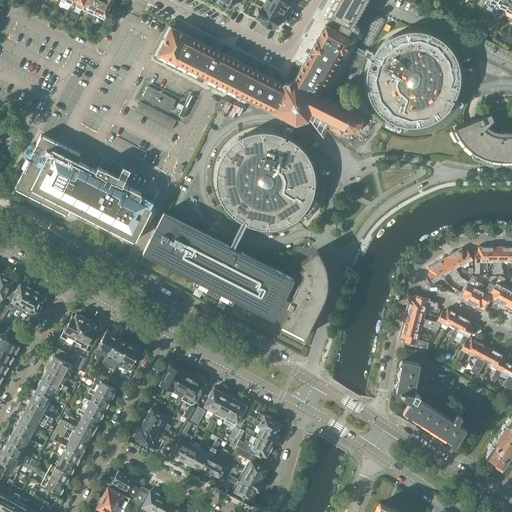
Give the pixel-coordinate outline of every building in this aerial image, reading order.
[(81,9),(82,9),(86,0),(72,0),(71,4),(81,9)] [(86,0),(82,9),(93,14),(100,0),(86,0)] [(100,0),(93,14),(103,19),(113,0),(100,0)] [(233,0),(219,0),(219,2),(218,2),(217,4),(224,8),(225,6),(229,8),(233,0)] [(283,15),(287,9),(272,0),(266,0),(262,7),(280,18),(282,14),(283,15)] [(272,0),(287,9),(291,2),(289,1),(290,0),(272,0)] [(332,0),(323,17),(324,18),(329,16),(330,17),(351,28),(357,31),(359,27),(354,24),(353,25),(366,0),(332,0)] [(506,9),(510,0),(497,0),(497,2),(501,4),(500,6),(506,9)] [(280,18),(262,7),(256,18),(261,21),(272,27),(274,28),(277,24),(278,25),(281,19),(280,18)] [(452,13),(443,8),(439,16),(449,20),(452,13)] [(171,27),(158,53),(237,93),(235,97),(245,103),(248,98),(271,110),(270,111),(290,121),(288,128),(287,131),(284,136),(274,132),(262,131),(251,133),(240,137),(231,144),(224,152),(218,163),(216,174),(216,186),(219,197),(225,207),(232,215),(240,220),(241,221),(246,224),(248,224),(257,227),(268,228),(279,227),(290,223),(299,216),(307,207),(312,197),(315,186),(314,174),(311,163),(306,153),(298,144),(289,138),(291,133),(293,130),(295,124),(307,120),(313,123),(317,115),(321,117),(321,118),(322,119),(322,118),(327,120),(326,121),(327,122),(328,120),(332,123),(330,127),(341,133),(347,134),(353,133),(359,129),(362,123),(361,117),(359,111),(354,107),(343,101),(341,106),(325,98),(326,97),(352,50),(370,60),(371,60),(367,70),(366,81),(367,92),(372,102),(378,111),(386,119),(387,119),(407,126),(418,126),(429,123),(439,118),(447,110),(451,104),(453,101),(454,100),(451,99),(453,97),(455,98),(455,97),(459,87),(460,76),(458,65),(454,54),(448,45),(439,38),(429,33),(418,31),(407,31),(397,34),(387,39),(379,47),(375,53),(373,55),(369,54),(364,51),(354,46),(358,39),(348,33),(351,28),(330,17),(325,26),(325,25),(317,39),(310,51),(303,65),(294,81),(284,84),(283,84),(276,80),(192,38),(192,37),(171,27)] [(148,86),(142,98),(169,112),(175,101),(148,86)] [(171,130),(176,121),(140,102),(135,111),(171,130)] [(511,119),(502,120),(502,108),(469,121),(454,128),(455,125),(450,127),(453,135),(457,141),(459,143),(461,146),(464,149),(470,154),(476,158),(481,160),(487,162),(500,164),(502,164),(511,164),(511,119)] [(152,207),(139,201),(143,194),(123,184),(130,169),(123,165),(121,169),(102,159),(98,166),(96,170),(78,161),(82,155),(41,134),(29,159),(26,157),(21,167),(24,168),(14,188),(67,215),(71,209),(135,241),(152,207)] [(21,138),(16,135),(6,154),(11,157),(21,138)] [(284,297),(294,279),(233,248),(231,247),(163,213),(143,253),(273,320),(275,316),(282,320),(289,306),(287,305),(290,300),(284,297)] [(246,224),(243,223),(231,247),(233,248),(246,224)] [(487,262),(487,260),(487,247),(478,247),(478,251),(475,251),(475,273),(480,273),(480,262),(487,262)] [(492,274),(498,274),(498,247),(487,247),(487,260),(494,260),(494,269),(492,269),(492,274)] [(502,260),(508,260),(508,247),(498,247),(498,274),(503,274),(503,269),(502,269),(502,260)] [(461,248),(454,253),(461,264),(461,266),(472,259),(467,250),(464,252),(461,248)] [(305,336),(322,303),(322,302),(323,301),(323,300),(323,299),(324,299),(324,298),(324,297),(325,297),(325,296),(325,295),(325,294),(326,294),(326,293),(326,292),(326,291),(326,290),(326,289),(327,289),(327,288),(327,287),(327,286),(327,285),(327,284),(327,283),(327,282),(327,281),(327,280),(327,279),(327,278),(327,277),(327,276),(327,275),(327,274),(327,273),(327,272),(327,271),(326,271),(326,270),(326,269),(326,268),(326,267),(325,267),(325,266),(325,265),(325,264),(324,264),(324,263),(324,262),(324,261),(323,261),(323,260),(323,259),(322,259),(322,258),(322,257),(321,257),(321,256),(321,255),(320,255),(320,254),(319,253),(319,252),(318,252),(318,251),(317,251),(317,250),(300,262),(302,264),(305,270),(307,278),(306,286),(306,287),(303,286),(298,283),(290,300),(287,305),(289,306),(282,320),(280,323),(305,336)] [(454,253),(445,258),(458,279),(465,284),(467,281),(461,277),(455,268),(461,264),(454,253)] [(436,263),(443,275),(448,272),(454,281),(464,287),(465,284),(458,279),(445,258),(436,263)] [(444,276),(443,275),(436,263),(428,267),(431,271),(428,273),(433,282),(444,276)] [(0,273),(0,301),(0,302),(1,300),(12,280),(7,277),(6,275),(3,273),(0,273)] [(478,290),(479,290),(482,284),(474,280),(476,277),(472,275),(463,293),(466,295),(463,299),(471,303),(478,290)] [(499,302),(506,288),(501,285),(505,278),(500,276),(495,285),(491,292),(494,293),(492,297),(499,302)] [(491,292),(495,285),(490,283),(484,293),(479,290),(478,290),(471,303),(479,307),(481,303),(484,305),(491,292)] [(15,308),(22,311),(33,291),(32,290),(31,288),(28,287),(25,287),(20,284),(8,306),(6,305),(1,313),(5,315),(8,310),(12,312),(15,308)] [(509,307),(511,300),(511,291),(506,288),(499,302),(509,307)] [(33,291),(22,311),(34,318),(45,297),(40,294),(39,293),(36,291),(33,291)] [(409,308),(422,312),(423,312),(425,305),(437,308),(438,303),(416,297),(416,301),(411,299),(409,308)] [(406,318),(434,326),(436,322),(420,318),(422,312),(409,308),(406,318)] [(448,326),(449,325),(455,313),(447,308),(445,312),(442,311),(436,322),(434,326),(432,330),(436,332),(441,322),(448,326)] [(451,342),(457,331),(465,317),(455,313),(449,325),(454,328),(448,340),(451,342)] [(67,336),(75,340),(86,320),(85,319),(84,317),(81,315),(79,316),(76,314),(74,318),(72,317),(58,341),(63,344),(67,336)] [(465,317),(457,331),(464,334),(460,342),(464,344),(466,340),(473,327),(470,326),(472,322),(465,317)] [(403,328),(417,331),(418,325),(427,327),(432,330),(434,326),(406,318),(403,328)] [(86,320),(75,340),(82,344),(78,351),(82,354),(96,330),(93,328),(95,325),(92,323),(92,321),(89,319),(87,320),(86,320)] [(16,328),(13,333),(22,338),(23,339),(26,333),(16,328)] [(418,332),(417,331),(403,328),(401,337),(406,338),(405,341),(426,347),(427,342),(416,339),(418,332)] [(106,331),(93,355),(94,355),(93,357),(92,360),(96,362),(101,353),(107,356),(108,356),(118,337),(116,336),(116,334),(113,333),(111,333),(106,331)] [(10,338),(13,340),(21,344),(23,339),(22,338),(13,333),(10,338)] [(15,354),(19,346),(0,336),(0,348),(12,355),(13,352),(15,354)] [(129,343),(118,337),(108,356),(107,356),(107,357),(112,360),(112,359),(118,362),(119,362),(129,343)] [(465,352),(472,355),(472,354),(479,342),(471,337),(469,342),(466,340),(464,344),(455,360),(459,362),(465,352)] [(488,347),(479,342),(472,354),(478,357),(470,371),(473,373),(488,347)] [(117,365),(128,371),(130,368),(140,349),(140,350),(140,349),(129,343),(119,362),(118,362),(117,365)] [(485,361),(490,364),(497,351),(488,347),(473,373),(477,375),(485,361)] [(12,355),(0,348),(0,361),(6,365),(8,363),(10,364),(14,356),(12,355)] [(67,354),(58,349),(55,356),(63,360),(67,354)] [(495,381),(500,371),(506,361),(503,360),(505,356),(497,351),(490,364),(490,365),(496,369),(491,379),(495,381)] [(93,355),(88,352),(85,358),(80,369),(85,372),(92,360),(93,357),(94,355),(93,355)] [(51,362),(48,368),(62,376),(73,382),(75,378),(69,375),(70,373),(65,370),(69,363),(63,360),(55,356),(54,356),(52,357),(51,360),(51,362)] [(80,369),(85,358),(80,356),(74,366),(80,369)] [(403,411),(456,444),(466,428),(457,423),(462,416),(457,412),(452,420),(417,398),(419,396),(416,394),(416,392),(449,398),(449,397),(455,398),(455,401),(461,402),(461,404),(467,405),(466,408),(472,409),(472,411),(479,412),(481,400),(475,399),(475,397),(469,396),(470,393),(463,392),(464,390),(458,389),(458,387),(451,386),(453,379),(448,378),(448,375),(418,369),(420,363),(402,360),(395,391),(400,392),(400,393),(403,394),(402,398),(409,402),(403,411)] [(9,366),(6,365),(0,361),(0,375),(1,375),(2,373),(5,374),(9,366)] [(503,385),(507,388),(511,378),(511,365),(506,361),(500,371),(509,375),(503,385)] [(165,387),(172,391),(184,370),(176,366),(175,367),(170,365),(155,393),(161,395),(165,387)] [(44,375),(42,378),(57,386),(69,393),(70,391),(68,391),(70,388),(59,382),(62,376),(48,368),(47,369),(46,370),(44,373),(44,375)] [(184,370),(172,391),(179,394),(175,403),(178,405),(182,399),(194,376),(193,377),(190,375),(191,374),(184,370)] [(194,376),(182,399),(191,404),(188,411),(186,410),(183,416),(190,420),(192,416),(198,407),(198,406),(194,404),(205,383),(201,381),(202,380),(194,376)] [(39,385),(37,389),(51,397),(61,402),(64,398),(53,393),(57,386),(42,378),(42,379),(40,380),(39,383),(39,385)] [(99,384),(96,391),(110,399),(110,398),(112,397),(114,394),(113,392),(115,388),(96,378),(94,381),(99,384)] [(120,388),(123,383),(117,380),(114,385),(120,388)] [(94,394),(90,401),(104,409),(105,408),(107,407),(108,404),(108,402),(110,399),(96,391),(90,388),(88,391),(94,394)] [(203,407),(214,413),(225,394),(224,393),(224,392),(218,389),(218,390),(213,388),(203,407)] [(33,395),(31,399),(46,407),(52,410),(54,405),(48,402),(51,397),(37,389),(36,390),(34,390),(33,393),(33,395)] [(225,394),(214,413),(206,429),(212,432),(214,428),(214,426),(214,424),(218,415),(225,419),(235,400),(234,399),(235,398),(229,395),(228,396),(225,394)] [(88,405),(85,411),(99,419),(99,418),(101,417),(103,414),(102,412),(104,409),(90,401),(85,398),(83,402),(88,405)] [(28,405),(26,409),(46,420),(49,422),(50,420),(47,418),(49,416),(42,413),(46,407),(31,399),(31,400),(29,400),(27,403),(28,405)] [(235,400),(225,419),(236,425),(246,406),(242,404),(243,402),(237,399),(236,400),(235,400)] [(149,414),(147,418),(161,425),(160,426),(168,430),(170,425),(163,422),(166,415),(162,413),(164,408),(155,403),(152,408),(150,409),(148,412),(149,414)] [(202,409),(198,407),(192,416),(197,419),(202,409)] [(99,419),(85,411),(79,408),(77,412),(83,415),(80,421),(95,429),(97,425),(97,423),(99,419)] [(20,420),(19,421),(34,429),(37,422),(43,426),(46,420),(26,409),(23,415),(21,415),(19,418),(20,420)] [(252,422),(261,427),(275,434),(281,424),(272,419),(271,417),(268,415),(266,416),(260,412),(256,419),(247,414),(245,419),(252,422)] [(511,415),(500,434),(511,442),(511,415)] [(140,427),(139,427),(167,442),(169,438),(157,432),(160,426),(161,425),(147,418),(146,418),(145,419),(143,422),(143,424),(141,428),(140,427)] [(95,429),(80,421),(76,427),(61,419),(58,424),(67,429),(68,428),(72,430),(71,432),(73,434),(74,431),(88,439),(91,434),(93,434),(95,429)] [(14,430),(14,431),(28,439),(32,432),(40,437),(41,437),(42,437),(43,434),(42,434),(42,433),(34,429),(19,421),(17,425),(15,425),(14,428),(14,430)] [(57,426),(50,438),(53,439),(57,433),(63,436),(64,434),(66,431),(57,426)] [(240,429),(235,426),(227,440),(233,442),(240,429)] [(167,442),(139,427),(134,437),(150,446),(149,447),(159,452),(161,451),(158,449),(159,447),(164,450),(163,452),(168,455),(174,444),(168,441),(168,442),(167,442)] [(255,432),(247,427),(245,431),(253,435),(255,432)] [(276,436),(277,435),(275,434),(261,427),(256,437),(271,446),(273,442),(276,441),(277,438),(276,436)] [(9,440),(9,441),(23,449),(26,443),(30,445),(35,447),(37,447),(38,444),(37,443),(33,441),(28,439),(14,431),(12,435),(10,435),(8,438),(9,440)] [(70,440),(66,446),(80,454),(81,453),(83,452),(84,449),(84,447),(88,439),(74,431),(73,434),(71,432),(69,437),(68,438),(70,440)] [(200,469),(208,455),(202,452),(212,434),(208,431),(200,445),(198,450),(191,464),(194,466),(195,468),(198,469),(200,469)] [(181,458),(181,459),(189,445),(188,444),(183,441),(186,434),(182,432),(171,453),(175,455),(175,457),(179,459),(181,458)] [(511,454),(511,442),(500,434),(485,456),(491,460),(490,462),(501,470),(511,454)] [(190,464),(191,464),(198,450),(200,445),(195,442),(196,439),(192,437),(188,444),(189,445),(181,459),(185,461),(185,462),(189,464),(190,464)] [(271,446),(256,437),(249,450),(265,458),(268,452),(270,451),(272,448),(271,446)] [(249,445),(235,438),(233,442),(238,446),(246,450),(249,445)] [(4,450),(3,451),(22,461),(25,455),(36,461),(39,457),(23,449),(9,441),(7,445),(5,445),(3,448),(4,450)] [(61,456),(75,464),(75,463),(77,462),(79,459),(78,457),(80,454),(66,446),(57,441),(55,445),(64,450),(61,456)] [(249,460),(252,455),(245,452),(246,450),(238,446),(234,452),(249,460)] [(210,474),(218,460),(217,460),(212,457),(216,450),(212,448),(208,455),(200,469),(204,471),(205,473),(208,475),(210,474)] [(22,461),(3,451),(1,455),(0,454),(0,462),(12,469),(16,462),(28,469),(30,465),(22,461)] [(48,462),(56,466),(70,473),(72,472),(73,469),(73,467),(75,464),(61,456),(53,452),(48,462)] [(218,460),(210,474),(214,476),(214,478),(218,480),(220,479),(220,480),(228,465),(221,462),(225,455),(221,453),(217,460),(218,460)] [(48,475),(50,476),(64,483),(65,483),(67,482),(68,479),(68,477),(70,473),(42,459),(40,461),(43,462),(43,464),(51,468),(48,475)] [(246,465),(243,470),(261,479),(260,478),(262,475),(264,474),(265,471),(265,469),(265,468),(251,461),(248,466),(246,465)] [(50,476),(48,475),(35,468),(33,471),(44,477),(41,484),(59,493),(61,492),(63,489),(62,487),(64,483),(50,476)] [(131,486),(135,479),(117,469),(113,477),(114,478),(112,481),(131,492),(130,495),(137,498),(142,501),(148,490),(142,486),(139,491),(131,486)] [(243,470),(241,475),(243,476),(240,481),(256,489),(258,491),(262,484),(260,483),(259,482),(261,479),(243,470)] [(234,482),(236,478),(231,475),(231,476),(226,473),(221,482),(226,485),(229,479),(234,482)] [(250,500),(256,489),(238,480),(235,485),(238,486),(235,492),(250,500)] [(0,505),(6,495),(8,490),(12,484),(7,481),(4,488),(0,485),(0,505)] [(10,511),(18,496),(22,489),(18,487),(14,493),(8,490),(0,505),(0,511),(10,511)] [(105,491),(102,497),(118,505),(121,507),(125,501),(127,502),(130,498),(109,487),(107,491),(105,491)] [(151,511),(160,496),(159,494),(156,493),(154,493),(150,491),(142,507),(146,510),(148,508),(152,510),(151,511)] [(18,496),(10,511),(23,511),(27,506),(33,495),(29,493),(25,500),(18,496)] [(37,511),(32,509),(34,506),(33,505),(38,496),(33,494),(33,495),(27,506),(23,511),(37,511)] [(164,511),(170,502),(169,499),(166,498),(164,499),(160,496),(151,511),(164,511)] [(118,505),(102,497),(99,502),(100,504),(98,508),(104,511),(114,511),(118,505)] [(38,511),(44,511),(49,503),(44,501),(38,511)] [(176,511),(180,507),(179,507),(179,505),(176,503),(174,504),(170,502),(164,511),(176,511)]
